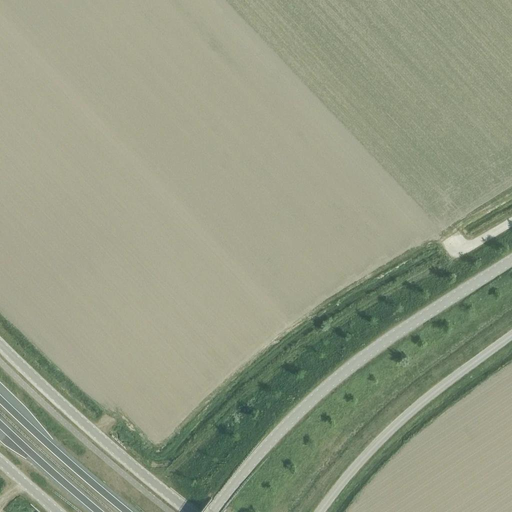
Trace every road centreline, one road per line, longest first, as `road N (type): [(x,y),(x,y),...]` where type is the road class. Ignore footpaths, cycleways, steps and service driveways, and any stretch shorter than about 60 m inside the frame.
road 1 (unclassified): [(211,511),(327,383),(511,260)]
road 2 (unclassified): [(319,511),(447,381),(511,335)]
road 3 (tertiary): [(0,344),(194,511)]
road 4 (trunk): [(127,511),(0,398)]
road 5 (trunk): [(0,423),(99,511)]
